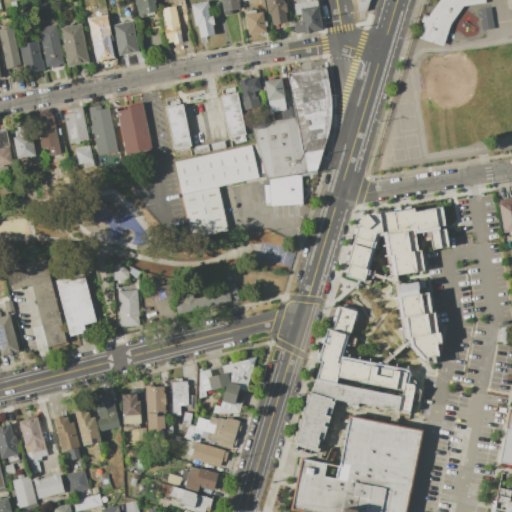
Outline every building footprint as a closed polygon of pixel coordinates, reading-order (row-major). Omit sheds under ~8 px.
[(134,0),(153,0),(155,11),(146,13),(147,16),(138,18),(134,0)] [(176,0),(183,0),(185,12),(179,13),(176,0)] [(220,0),(237,0),(239,9),(230,10),(230,13),(223,14),(220,0)] [(265,0),(282,0),(283,3),(284,3),(286,12),(284,12),(286,21),(269,24),(265,0)] [(293,4),(316,0),(321,29),(312,30),(313,32),(303,33),(303,32),(295,33),(293,22),(301,21),(300,14),(295,15),(293,4)] [(356,0),(369,0),(366,11),(358,12),(356,0)] [(442,46),(418,38),(423,26),(422,26),(423,23),(420,22),(423,15),(427,16),(438,0),(484,0),(485,3),(462,6),(450,24),(442,46)] [(190,4),(207,1),(210,16),(211,16),(213,25),(211,25),(213,34),(205,36),(206,42),(200,43),(197,26),(194,26),(190,4)] [(478,9),(490,7),(494,28),(481,31),(478,9)] [(244,12),(255,10),(256,13),(262,12),(263,22),(265,21),(266,26),(264,26),(265,32),(248,35),(244,12)] [(161,16),(171,14),(171,16),(176,15),(182,43),(167,45),(161,16)] [(112,25),(132,22),(137,51),(118,55),(112,25)] [(60,28),(81,24),(88,62),(67,66),(64,52),(63,52),(62,45),(63,44),(60,28)] [(113,56),(96,59),(91,34),(92,34),(91,26),(105,24),(106,31),(108,31),(113,56)] [(46,67),(39,28),(56,25),(63,64),(58,64),(59,66),(50,68),(50,66),(46,67)] [(5,68),(0,40),(0,29),(13,27),(20,65),(5,68)] [(43,70),(24,73),(19,44),(38,41),(43,70)] [(287,74),(325,67),(329,90),(330,100),(331,112),(329,126),(326,139),(324,145),(323,149),(302,152),(296,117),(287,74)] [(238,81),(247,78),(247,80),(257,77),(260,89),(251,92),(251,94),(242,96),(238,81)] [(263,81),(280,78),(286,110),(269,113),(263,81)] [(218,97),(236,93),(244,135),(226,138),(218,97)] [(242,102),(256,97),(259,105),(244,110),(242,102)] [(142,104),(150,148),(124,153),(116,109),(142,104)] [(162,107),(181,104),(190,148),(171,151),(162,107)] [(88,108),(99,106),(100,109),(108,108),(117,154),(97,157),(88,108)] [(88,139),(68,143),(63,114),(70,112),(69,109),(81,107),(88,139)] [(52,115),(59,153),(42,157),(35,118),(52,115)] [(296,117),(302,152),(306,171),(266,177),(249,124),(296,117)] [(12,138),(15,137),(14,131),(17,130),(16,125),(26,123),(28,135),(30,134),(35,155),(17,159),(12,138)] [(0,131),(6,130),(12,163),(7,164),(9,175),(0,176),(0,131)] [(210,144),(224,141),(225,148),(211,150),(210,144)] [(74,148),(89,145),(94,167),(78,170),(74,148)] [(174,162),(250,145),(257,177),(181,193),(174,162)] [(193,147),(207,145),(208,151),(194,154),(193,147)] [(302,152),(323,149),(316,171),(306,172),(306,171),(302,152)] [(269,207),(268,180),(300,175),(301,206),(269,207)] [(217,187),(226,229),(191,237),(182,195),(217,187)] [(511,197),(511,236),(511,231),(503,233),(498,203),(505,202),(505,199),(511,197)] [(357,226),(357,220),(365,214),(368,218),(370,218),(370,215),(413,209),(413,212),(433,209),(441,208),(443,225),(436,226),(416,229),(416,227),(413,227),(416,250),(419,249),(422,270),(393,274),(390,255),(387,255),(384,235),(376,236),(366,269),(368,270),(364,283),(341,276),(345,265),(346,265),(357,226)] [(444,229),(447,246),(430,248),(427,231),(444,229)] [(65,341),(47,346),(31,284),(11,290),(6,269),(44,259),(65,341)] [(128,279),(113,280),(113,265),(120,264),(121,272),(128,271),(128,279)] [(132,267),(139,272),(136,277),(131,275),(131,274),(129,272),(132,267)] [(55,281),(82,274),(95,322),(83,325),(84,330),(81,330),(82,333),(70,336),(55,281)] [(154,302),(149,283),(162,280),(164,285),(168,284),(171,298),(154,302)] [(238,298),(177,315),(175,304),(182,302),(181,299),(193,296),(194,299),(225,290),(224,285),(234,282),(238,298)] [(137,290),(139,326),(119,327),(118,291),(137,290)] [(396,297),(427,292),(430,311),(432,311),(435,332),(437,332),(439,344),(435,345),(437,355),(407,360),(396,297)] [(4,303),(11,301),(14,310),(7,312),(4,303)] [(396,410),(399,397),(400,397),(401,390),(394,389),(394,390),(364,384),(364,383),(357,382),(358,381),(337,377),(335,383),(314,379),(318,369),(314,368),(322,343),(327,344),(331,331),(338,306),(354,311),(340,356),(406,370),(409,374),(407,384),(412,385),(407,412),(396,410)] [(18,351),(0,355),(0,316),(8,315),(18,351)] [(499,327),(511,325),(511,343),(502,345),(499,327)] [(199,372),(209,369),(209,368),(221,365),(221,366),(255,358),(245,391),(246,391),(242,403),(239,413),(215,414),(224,387),(197,395),(199,372)] [(314,379),(335,383),(399,397),(396,410),(357,402),(356,406),(346,404),(347,401),(333,399),(331,408),(327,406),(325,414),(329,415),(327,422),(324,421),(323,425),(325,426),(324,433),(321,432),(316,448),(319,449),(318,451),(310,450),(308,453),(292,448),(294,442),(293,437),(307,392),(310,393),(314,379)] [(171,382),(187,381),(188,405),(180,405),(180,414),(173,415),(171,382)] [(144,386),(151,385),(151,387),(163,386),(166,428),(160,429),(160,431),(147,432),(144,386)] [(119,426),(99,431),(96,420),(99,420),(93,396),(110,392),(119,426)] [(121,394),(139,393),(140,423),(122,424),(121,394)] [(74,412),(84,409),(85,412),(88,411),(90,417),(94,416),(100,440),(82,445),(74,412)] [(510,411),(511,411),(511,464),(498,462),(505,428),(506,429),(510,411)] [(182,423),(184,412),(191,413),(189,424),(182,423)] [(53,417),(66,414),(68,423),(73,421),(79,447),(77,447),(79,458),(69,460),(67,450),(62,451),(53,417)] [(239,421),(230,449),(217,445),(218,442),(203,438),(204,436),(201,436),(203,430),(202,429),(195,427),(199,414),(216,419),(217,417),(225,419),(226,417),(239,421)] [(304,511),(289,509),(299,458),(327,463),(324,477),(334,479),(337,465),(339,466),(349,416),(421,431),(404,511),(304,511)] [(18,422),(37,417),(47,455),(28,460),(18,422)] [(17,454),(1,459),(0,455),(0,426),(10,424),(13,436),(14,435),(17,446),(15,446),(17,454)] [(202,429),(198,442),(184,437),(188,425),(195,427),(202,429)] [(138,428),(146,427),(146,440),(138,440),(138,428)] [(195,442),(224,450),(224,451),(228,452),(225,462),(221,460),(219,467),(190,458),(195,442)] [(1,467),(12,464),(14,473),(4,476),(1,467)] [(218,473),(213,491),(198,486),(196,491),(185,488),(186,481),(181,480),(185,469),(190,470),(191,467),(198,469),(199,468),(218,473)] [(64,475),(83,470),(88,489),(69,494),(64,475)] [(12,481),(17,479),(17,476),(23,474),(24,478),(29,476),(36,504),(19,508),(12,481)] [(59,475),(63,492),(37,499),(32,479),(37,478),(37,480),(59,475)] [(171,486),(194,493),(194,494),(212,499),(210,507),(206,505),(203,511),(199,511),(182,507),(183,504),(179,503),(180,499),(168,496),(171,486)] [(90,489),(98,487),(99,493),(92,495),(90,489)] [(503,489),(510,491),(508,498),(502,497),(503,489)] [(75,511),(72,500),(99,493),(102,505),(75,511)] [(0,511),(0,498),(7,497),(11,511),(0,511)] [(138,511),(124,511),(123,504),(136,501),(138,511)] [(505,501),(511,502),(510,511),(504,511),(504,508),(503,508),(505,501)] [(69,511),(67,503),(50,508),(51,511),(69,511)]
